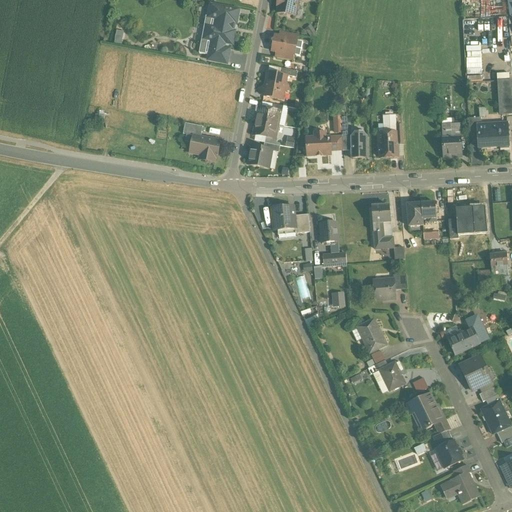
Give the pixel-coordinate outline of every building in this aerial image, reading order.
[(279,0),(277,13),(296,17),(298,0),(279,0)] [(239,12),(211,7),(209,18),(217,20),(215,30),(207,28),(205,40),(213,41),(211,48),(223,50),(225,44),(232,45),(235,33),(233,33),(235,23),(236,24),(239,12)] [(123,33),(117,32),(115,44),(121,45),(123,33)] [(297,36),(281,33),(280,39),(296,42),(297,36)] [(280,39),(275,38),(275,40),(272,42),(274,45),(273,52),(277,53),(293,56),(294,56),(297,42),(296,42),(280,39)] [(223,50),(211,48),(209,61),(227,64),(229,51),(223,50)] [(293,56),(277,53),(276,59),(292,62),(293,56)] [(482,58),(467,59),(468,74),(482,74),(482,58)] [(298,73),(281,70),(280,77),(288,78),(288,77),(297,79),(298,73)] [(280,77),(268,74),(265,89),(261,91),(264,96),(264,97),(285,101),(285,100),(280,99),(281,93),(284,93),(289,90),(286,85),(288,78),(280,77)] [(511,81),(500,82),(502,117),(511,116),(511,81)] [(285,107),(273,105),(272,111),(281,113),(284,113),(285,107)] [(272,111),(259,109),(257,122),(278,126),(281,113),(272,111)] [(333,118),(334,133),(343,133),(342,117),(333,118)] [(395,117),(383,117),(383,118),(384,118),(384,126),(387,126),(387,135),(397,135),(396,127),(395,117)] [(481,119),(469,120),(469,133),(478,132),(477,129),(478,129),(478,125),(481,125),(481,119)] [(278,126),(257,122),(254,136),(266,139),(276,140),(278,126)] [(203,128),(185,125),(183,135),(194,137),(201,138),(203,128)] [(478,129),(477,129),(478,132),(479,150),(500,149),(500,152),(510,151),(509,143),(506,143),(506,138),(508,138),(507,125),(504,125),(504,127),(478,129)] [(355,134),(351,139),(352,152),(352,160),(369,159),(368,138),(364,134),(355,134)] [(326,135),(315,135),(315,139),(307,140),(308,158),(331,157),(331,153),(330,139),(326,139),(326,135)] [(387,135),(379,136),(380,145),(379,146),(379,150),(380,151),(381,160),(399,159),(398,146),(397,135),(387,135)] [(461,139),(455,139),(454,136),(450,137),(450,139),(443,140),(444,160),(462,159),(461,139)] [(201,138),(194,137),(191,155),(200,157),(199,160),(206,162),(207,164),(211,165),(213,163),(215,163),(216,160),(217,160),(220,142),(201,138)] [(342,138),(330,139),(331,153),(343,152),(342,138)] [(351,139),(342,138),(343,152),(352,152),(351,139)] [(277,147),(265,144),(264,150),(272,152),(272,153),(279,154),(280,147),(277,147)] [(264,150),(251,148),(248,166),(269,169),(272,153),(272,152),(264,150)] [(435,204),(422,205),(423,221),(429,220),(429,223),(437,223),(436,220),(437,220),(435,204)] [(422,205),(407,206),(409,228),(423,227),(423,221),(422,205)] [(390,207),(372,208),(373,225),(381,224),(391,224),(390,207)] [(292,210),(289,210),(289,208),(272,210),(273,221),(276,221),(277,232),(295,230),(296,235),(305,234),(303,216),(295,217),(295,213),(292,213),(292,210)] [(473,210),(475,233),(487,232),(485,209),(473,210)] [(473,210),(456,211),(457,221),(458,234),(475,233),(473,210)] [(457,221),(448,221),(449,233),(449,239),(458,238),(458,234),(457,221)] [(337,224),(321,226),(323,246),(333,245),(339,244),(337,224)] [(381,224),(373,225),(375,251),(394,249),(394,239),(382,240),(381,224)] [(439,232),(423,233),(424,241),(439,240),(439,232)] [(507,254),(491,256),(492,269),(500,268),(505,268),(506,270),(508,269),(507,254)] [(334,256),(324,257),(325,268),(347,266),(346,255),(334,256)] [(323,268),(314,268),(315,280),(324,279),(323,268)] [(500,268),(492,269),(493,277),(501,276),(500,268)] [(407,276),(393,277),(394,282),(395,292),(408,291),(407,276)] [(501,276),(493,277),(494,287),(502,286),(501,276)] [(394,282),(374,284),(375,302),(395,301),(395,292),(394,282)] [(345,293),(332,294),(333,308),(346,307),(345,293)] [(308,326),(320,320),(317,315),(305,321),(308,326)] [(374,322),(358,329),(370,355),(386,347),(374,322)] [(461,333),(448,340),(455,356),(479,345),(473,331),(462,336),(461,333)] [(381,352),(371,357),(377,366),(386,362),(381,352)] [(479,359),(461,367),(465,375),(466,375),(469,381),(467,381),(472,392),(491,383),(479,359)] [(377,366),(375,367),(378,374),(381,372),(389,368),(386,362),(377,366)] [(399,363),(395,365),(399,373),(401,372),(403,371),(399,363)] [(389,368),(381,372),(390,392),(405,385),(401,377),(403,377),(401,372),(399,373),(395,365),(389,368)] [(424,379),(413,384),(417,394),(429,389),(424,379)] [(494,389),(480,396),(483,403),(485,402),(497,397),(494,389)] [(431,395),(408,406),(412,416),(415,414),(423,431),(432,427),(432,426),(434,425),(443,421),(431,395)] [(497,397),(485,402),(488,408),(499,402),(497,397)] [(505,414),(500,402),(499,402),(488,408),(481,411),(493,436),(498,434),(511,427),(508,420),(505,422),(502,415),(505,414)] [(443,421),(434,425),(440,436),(448,433),(451,431),(445,420),(443,421)] [(511,427),(498,434),(502,444),(511,439),(511,427)] [(440,436),(434,438),(439,449),(453,443),(448,433),(440,436)] [(462,461),(454,443),(453,443),(439,449),(436,450),(438,454),(431,458),(438,473),(462,461)] [(467,467),(454,473),(457,479),(467,475),(467,476),(471,474),(467,467)] [(511,487),(511,477),(509,470),(502,473),(510,489),(511,487)] [(457,479),(452,482),(452,483),(442,488),(446,497),(457,492),(463,505),(479,498),(472,483),(471,484),(467,476),(467,475),(457,479)]
